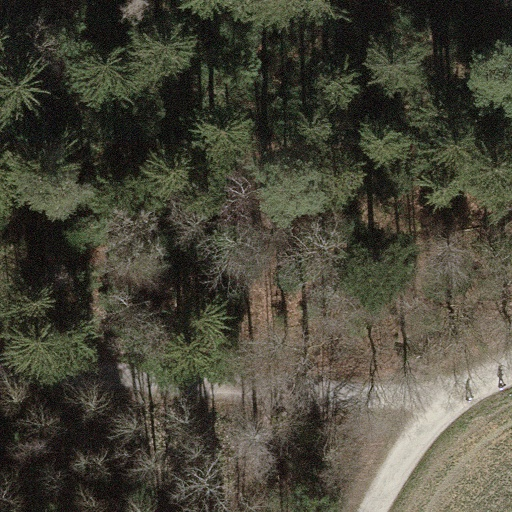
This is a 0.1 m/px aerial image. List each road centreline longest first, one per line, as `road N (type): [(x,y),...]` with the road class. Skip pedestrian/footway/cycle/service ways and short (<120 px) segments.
road 1 (track): [(0,365),(439,409)]
road 2 (track): [(439,409),(374,511)]
